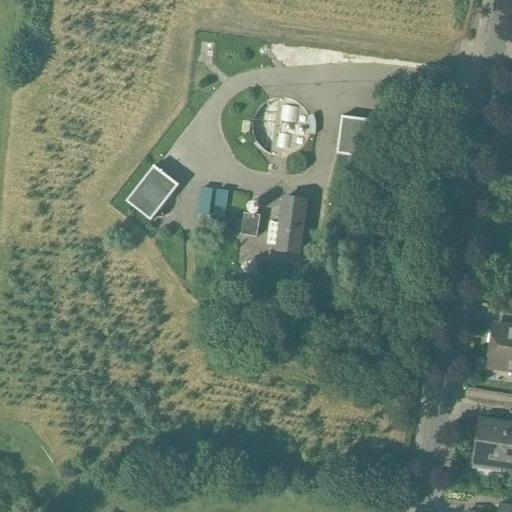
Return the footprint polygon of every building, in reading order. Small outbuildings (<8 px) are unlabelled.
[(306,146),(311,135),(315,135),(316,129),(316,122),(314,116),(309,117),(302,107),(292,100),(280,98),(268,101),(259,108),(253,118),(251,130),(255,142),(263,152),(273,157),(285,158),(297,154),(306,146)] [(385,123),(341,118),(337,156),(381,161),(385,123)] [(179,186),(154,167),(126,203),(151,222),(179,186)] [(198,212),(225,217),(231,191),(203,186),(198,212)] [(303,202),(284,200),(278,253),(284,253),(297,255),(303,202)] [(259,211),(259,209),(258,207),(257,205),(255,204),(253,203),(251,204),(250,205),(248,207),(248,209),(248,211),(250,213),(251,214),(253,214),(256,214),(257,213),(259,211)] [(261,217),(244,214),(241,236),(257,238),(261,217)] [(375,234),(333,228),(327,270),(351,274),(350,280),(360,281),(360,275),(369,276),(375,234)] [(297,255),(284,253),(281,277),(279,276),(277,296),(280,297),(277,315),(290,317),(291,314),(307,316),(308,305),(314,305),(316,296),(309,295),(311,269),(295,268),(297,255)] [(357,323),(323,318),(319,346),(326,348),(324,364),(343,367),(345,350),(353,351),(357,323)] [(511,329),(493,327),(487,366),(511,370),(511,329)] [(511,424),(480,419),(474,455),(502,459),(501,467),(511,469),(511,424)]
